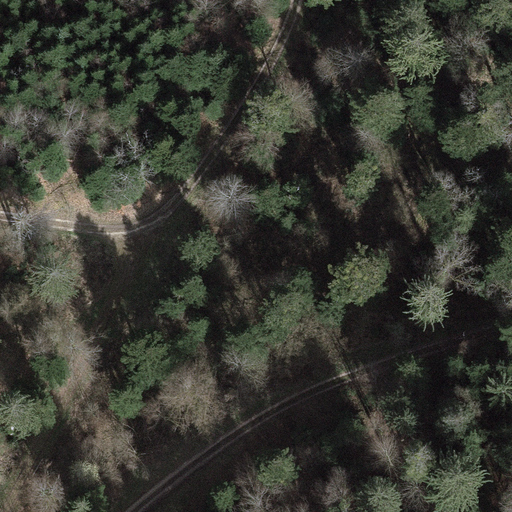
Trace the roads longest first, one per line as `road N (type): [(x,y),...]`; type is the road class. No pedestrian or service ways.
road 1 (track): [(286,0),(219,145),(155,235),(9,511)]
road 2 (track): [(128,511),(196,456),(511,328)]
road 3 (track): [(0,216),(155,235)]
